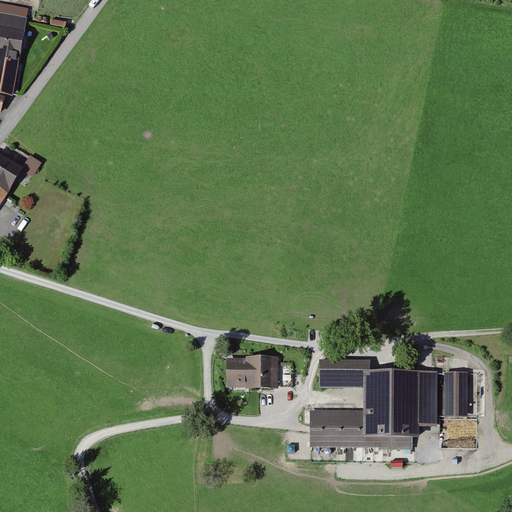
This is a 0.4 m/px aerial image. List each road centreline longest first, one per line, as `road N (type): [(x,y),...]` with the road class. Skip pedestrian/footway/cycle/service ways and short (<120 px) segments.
road 1 (track): [(511,332),(404,337),(368,349),(206,333),(206,413),(105,430),(85,444),(81,457),(96,511)]
road 2 (residential): [(206,333),(0,268)]
road 3 (residential): [(0,138),(102,0)]
